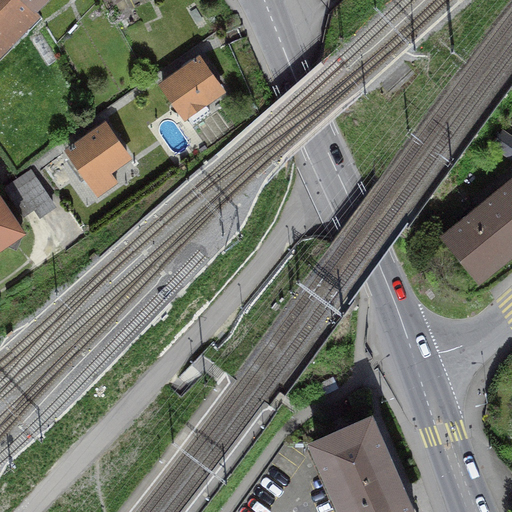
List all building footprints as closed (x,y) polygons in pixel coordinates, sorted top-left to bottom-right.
[(0,0),(0,59),(42,19),(37,12),(49,0),(0,0)] [(511,138),(502,131),(493,144),(511,156),(511,138)] [(511,180),(444,236),(478,278),(495,263),(492,259),(511,243),(511,180)] [(339,386),(334,375),(319,382),(324,393),(339,386)] [(370,420),(369,418),(348,427),(348,426),(335,432),(336,433),(315,442),(345,511),(408,511),(405,504),(406,504),(405,501),(404,502),(395,483),(397,483),(396,481),(394,481),(386,462),(388,462),(387,459),(385,460),(377,441),(378,440),(378,438),(376,439),(368,421),(370,420)]
